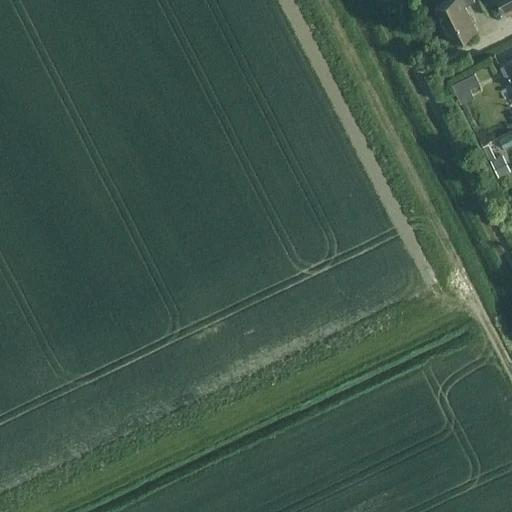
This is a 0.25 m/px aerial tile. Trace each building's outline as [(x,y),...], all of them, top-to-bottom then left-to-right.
[(447,0),(434,7),(451,41),(476,28),(464,5),(473,0),(447,0)] [(486,0),(490,16),(502,13),(498,0),(486,0)] [(511,0),(500,0),(506,12),(511,9),(511,0)] [(509,84),(511,82),(511,59),(500,65),(509,84)] [(461,102),(473,96),(464,77),(451,83),(461,102)] [(497,155),(490,158),(498,174),(505,170),(497,155)]
